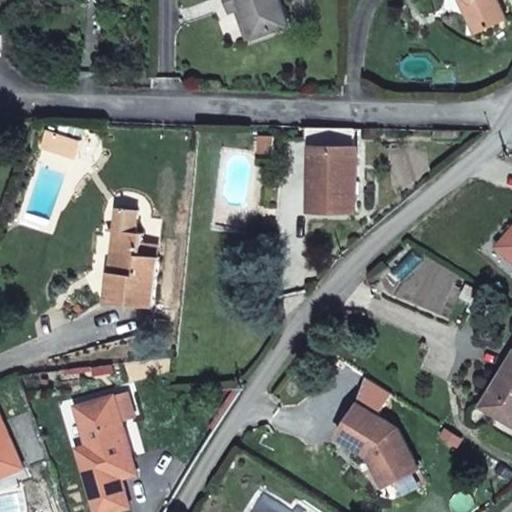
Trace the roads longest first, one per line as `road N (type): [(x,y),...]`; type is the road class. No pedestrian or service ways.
road 1 (unclassified): [(0,96),(511,108)]
road 2 (unclassified): [(187,511),(260,389),(339,285),(511,125)]
